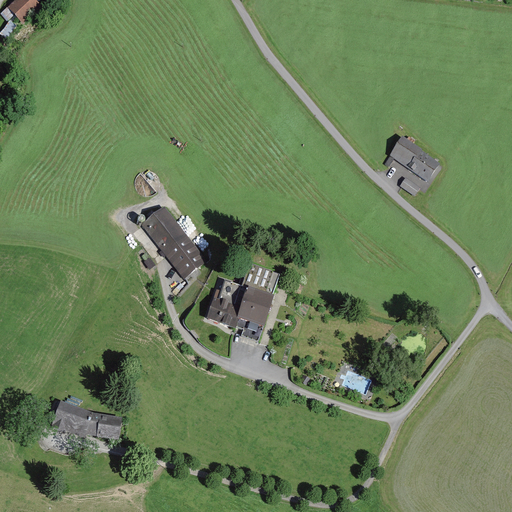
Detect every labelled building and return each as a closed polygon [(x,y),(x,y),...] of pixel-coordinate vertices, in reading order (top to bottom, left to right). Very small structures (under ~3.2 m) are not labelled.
[(41,9),(32,0),(17,0),(7,10),(22,26),(41,9)] [(389,158),(428,184),(441,166),(422,153),(423,152),(402,138),(389,158)] [(406,179),(400,188),(415,198),(420,189),(406,179)] [(164,209),(141,227),(184,281),(207,262),(164,209)] [(241,338),(258,344),(263,330),(264,331),(275,300),(273,299),(280,278),(249,267),(242,288),(225,282),(218,301),(214,300),(206,322),(236,332),(237,329),(244,332),(241,338)] [(93,416),(61,404),(51,429),(65,435),(66,433),(85,441),(87,436),(119,443),(122,420),(100,417),(93,416)]
